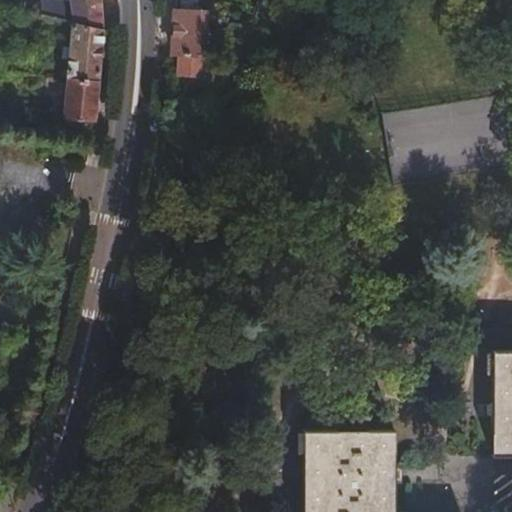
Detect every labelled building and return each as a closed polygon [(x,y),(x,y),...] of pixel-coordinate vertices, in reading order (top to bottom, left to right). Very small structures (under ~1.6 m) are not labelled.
[(98,27),(96,0),(61,0),(61,2),(51,0),(37,0),(37,2),(33,1),(30,11),(71,21),(98,27)] [(198,53),(200,7),(174,8),(172,53),(175,53),(198,53)] [(93,76),(98,27),(71,21),(67,43),(62,43),(60,54),(66,55),(63,74),(93,76)] [(198,74),(198,53),(175,53),(174,74),(198,74)] [(91,118),(93,76),(63,74),(61,116),(91,118)] [(511,344),(495,345),(493,448),(511,448),(511,344)] [(302,511),(394,511),(396,422),(304,421),(302,511)]
